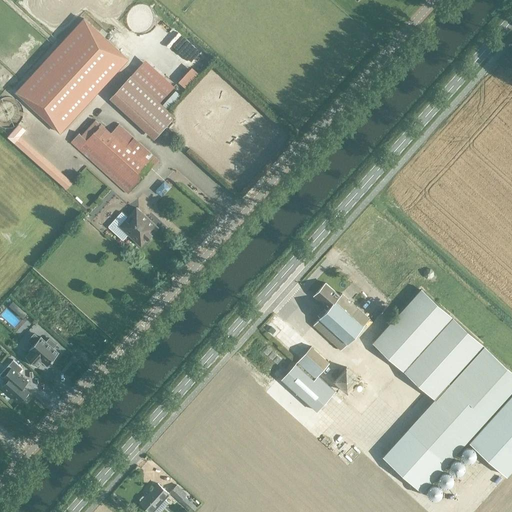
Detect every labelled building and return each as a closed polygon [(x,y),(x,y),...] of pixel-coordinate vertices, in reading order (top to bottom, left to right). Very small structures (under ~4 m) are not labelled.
[(84,16),(16,92),(63,132),(130,56),(84,16)] [(187,37),(182,34),(180,36),(175,32),(165,45),(175,53),(187,37)] [(180,53),(190,67),(204,57),(194,43),(180,53)] [(186,87),(199,71),(193,65),(179,81),(186,87)] [(153,140),(162,130),(175,116),(130,76),(109,98),(153,140)] [(74,138),(71,141),(71,142),(128,194),(159,160),(119,124),(111,132),(101,123),(100,124),(95,120),(80,137),(80,136),(77,140),(74,138)] [(8,137),(66,189),(70,184),(18,138),(25,130),(19,124),(8,137)] [(166,195),(172,183),(163,179),(157,191),(166,195)] [(136,207),(127,217),(122,212),(108,227),(123,240),(128,235),(141,247),(159,227),(136,207)] [(431,278),(434,276),(433,272),(430,269),(426,269),(424,272),(424,276),(427,278),(431,278)] [(341,350),(370,318),(342,293),(340,296),(325,283),(314,295),(328,308),(313,325),(341,350)] [(511,371),(421,290),(381,335),(373,343),(436,400),(384,457),(422,491),(511,391),(511,371)] [(49,324),(53,319),(34,302),(30,307),(49,324)] [(52,340),(41,352),(60,368),(70,356),(67,353),(52,340)] [(311,346),(297,361),(297,362),(315,378),(318,375),(329,362),(311,346)] [(297,362),(282,379),(317,411),(335,391),(318,375),(315,378),(297,362)] [(348,393),(361,379),(346,366),(333,380),(348,393)] [(14,384),(33,402),(41,392),(34,386),(38,381),(23,368),(16,376),(19,379),(15,383),(14,384)] [(511,391),(468,440),(507,476),(511,470),(511,391)] [(343,455),(352,445),(347,440),(338,450),(343,455)] [(455,480),(449,469),(439,474),(445,485),(455,480)] [(158,483),(146,496),(141,503),(151,511),(152,511),(169,493),(158,483)] [(170,493),(175,496),(180,501),(185,496),(175,488),(170,493)]
